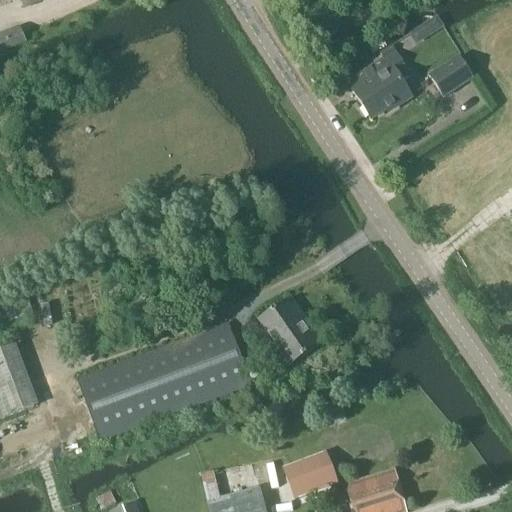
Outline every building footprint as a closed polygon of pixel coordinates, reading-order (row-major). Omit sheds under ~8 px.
[(20,0),(24,8),(43,0),(20,0)] [(394,53),(347,85),(371,120),(395,104),(397,107),(411,97),(393,71),(402,65),(394,53)] [(458,59),(427,79),(441,101),(472,80),(458,59)] [(26,287),(8,294),(18,317),(36,310),(26,287)] [(291,299),(258,322),(290,367),(317,347),(305,330),(311,326),(291,299)] [(229,325),(102,372),(78,381),(100,441),(251,385),(243,364),(229,325)] [(0,413),(33,403),(9,342),(0,346),(0,413)] [(341,405),(323,410),(328,426),(346,421),(341,405)] [(284,472),(284,474),(296,506),(341,490),(329,456),(284,472)] [(264,511),(253,466),(202,479),(210,511),(264,511)] [(405,511),(394,473),(347,487),(354,511),(405,511)] [(138,511),(135,502),(110,511),(138,511)]
